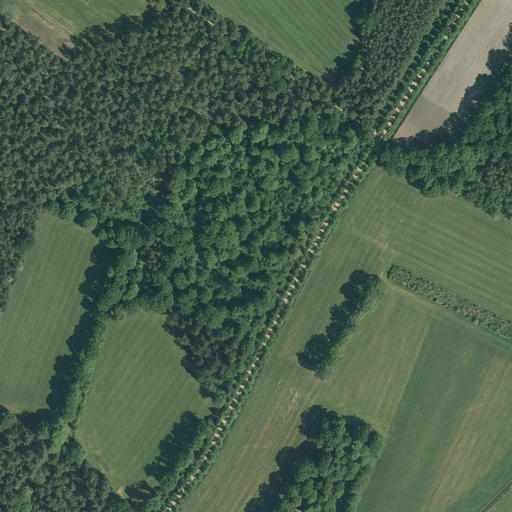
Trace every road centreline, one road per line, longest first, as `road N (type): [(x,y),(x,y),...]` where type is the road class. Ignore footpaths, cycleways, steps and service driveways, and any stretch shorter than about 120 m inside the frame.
road 1 (track): [(469,0),(334,208),(206,453),(166,511)]
road 2 (track): [(0,205),(94,161),(263,122),(346,112)]
road 3 (track): [(380,134),(181,0)]
